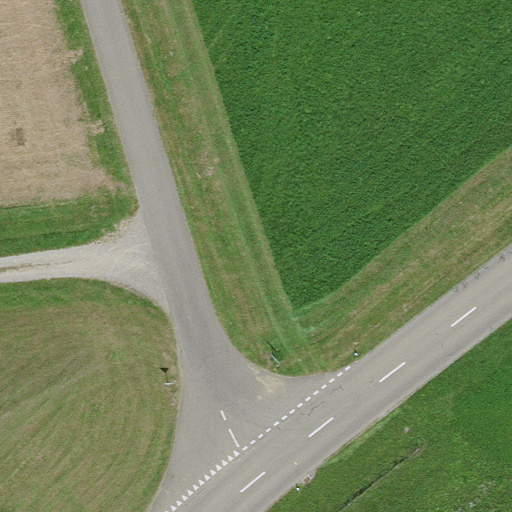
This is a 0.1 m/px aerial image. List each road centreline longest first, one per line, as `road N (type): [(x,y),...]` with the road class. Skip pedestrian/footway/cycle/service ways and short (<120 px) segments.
road 1 (unclassified): [(250,497),(174,263),(105,0)]
road 2 (tertiary): [(511,292),(250,497)]
road 3 (track): [(174,263),(0,279)]
